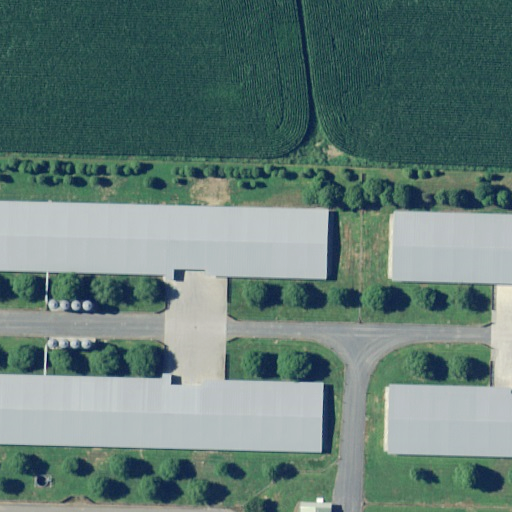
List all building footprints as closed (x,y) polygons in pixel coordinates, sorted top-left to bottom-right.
[(330,207),(0,192),(0,268),(327,282),(330,207)] [(511,207),(392,202),(388,277),(511,283),(511,207)] [(49,299),(49,312),(93,313),(94,300),(49,299)] [(46,338),(45,350),(91,352),(92,340),(46,338)] [(0,369),(0,433),(308,444),(310,380),(0,369)] [(511,381),(392,379),(390,462),(511,464),(511,381)]
